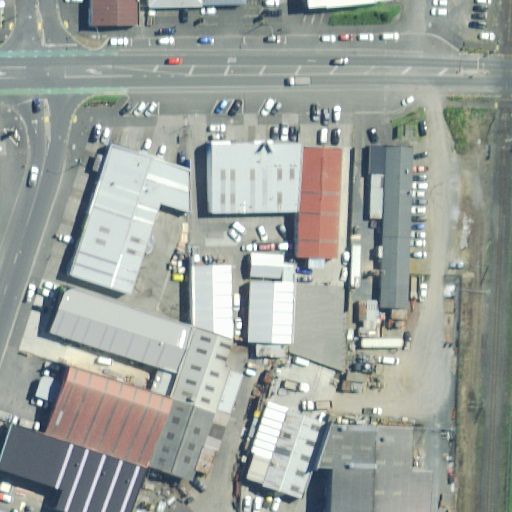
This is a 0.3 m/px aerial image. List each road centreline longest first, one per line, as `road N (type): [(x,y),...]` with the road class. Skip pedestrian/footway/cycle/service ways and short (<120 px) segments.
road 1 (secondary): [(511,74),(109,66),(44,72)]
road 2 (tertiary): [(44,72),(45,172),(0,311)]
